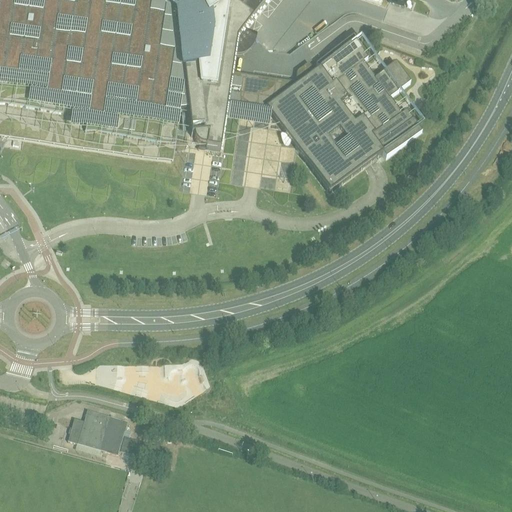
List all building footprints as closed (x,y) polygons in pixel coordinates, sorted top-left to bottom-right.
[(0,0),(0,106),(62,115),(64,100),(89,104),(85,133),(175,147),(180,114),(188,113),(191,138),(193,137),(194,140),(194,141),(194,142),(195,143),(196,144),(196,145),(197,146),(198,147),(199,147),(200,148),(201,148),(202,149),(203,149),(206,149),(206,150),(220,152),(227,109),(275,116),(293,141),(297,146),(294,148),(329,195),(382,156),(386,160),(421,134),(406,112),(402,115),(390,99),(410,85),(395,64),(375,79),(363,63),(367,60),(352,39),(316,66),(319,70),(315,73),(308,65),(297,73),(295,84),(289,83),(232,74),(236,43),(270,0),(0,0)] [(389,0),(388,3),(404,9),(406,1),(404,0),(389,0)] [(279,51),(300,24),(297,22),(299,19),(290,13),(287,18),(281,14),(263,39),(279,51)] [(173,163),(175,147),(85,133),(89,104),(64,100),(62,115),(0,106),(0,137),(8,139),(173,163)] [(74,420),(67,443),(117,458),(127,424),(87,412),(83,423),(74,420)] [(161,464),(163,457),(165,450),(124,438),(120,453),(161,464)]
